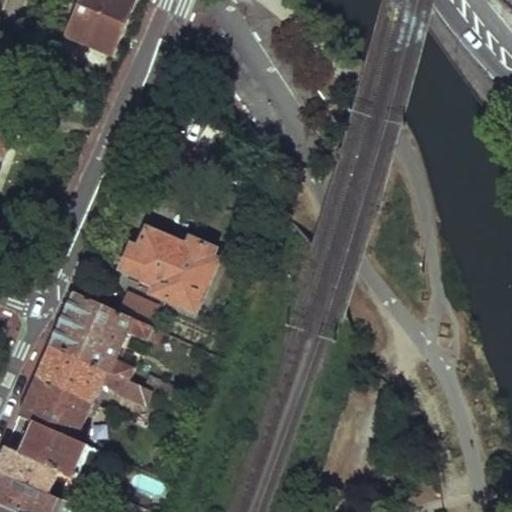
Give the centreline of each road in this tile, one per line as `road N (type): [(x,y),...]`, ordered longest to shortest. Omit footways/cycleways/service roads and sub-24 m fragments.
road 1 (residential): [(42,307),(168,0)]
road 2 (track): [(334,511),(410,321)]
